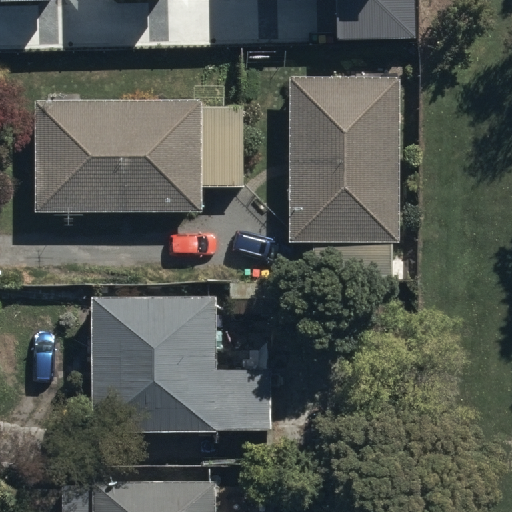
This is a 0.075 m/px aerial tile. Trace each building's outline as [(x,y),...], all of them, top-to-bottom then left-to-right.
[(335,0),(336,39),(416,37),(415,0),(335,0)] [(395,80),(286,80),(286,241),(312,241),(312,281),(392,281),(392,243),(395,243),(395,80)] [(201,102),(35,101),(34,212),(200,213),(200,188),(243,188),(244,108),(201,108),(201,102)] [(511,108),(469,108),(468,360),(475,360),(474,434),(511,434),(511,108)] [(213,300),(90,299),(89,433),(269,434),(270,373),(213,372),(213,300)] [(210,511),(210,480),(59,483),(59,511),(210,511)]
